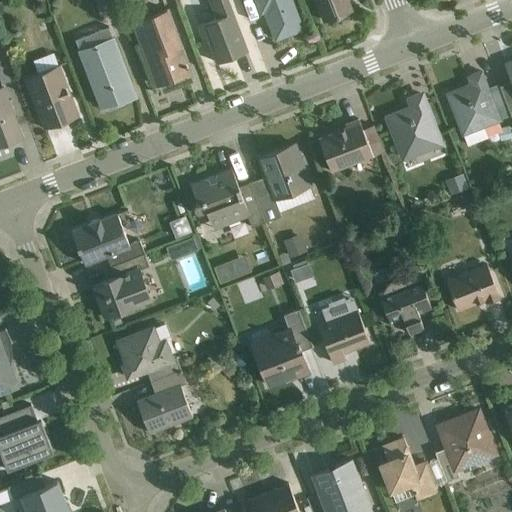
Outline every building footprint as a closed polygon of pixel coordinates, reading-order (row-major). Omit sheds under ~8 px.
[(214,62),(246,50),(227,0),(206,0),(213,17),(200,22),(214,62)] [(258,0),(274,41),(305,30),(293,0),(258,0)] [(315,0),(323,19),(351,8),(347,0),(315,0)] [(158,86),(190,74),(164,6),(132,18),(158,86)] [(98,109),(134,96),(111,34),(75,47),(98,109)] [(511,89),(511,59),(501,64),(511,89)] [(41,127),(77,114),(57,61),(21,74),(41,127)] [(461,134),(499,120),(481,70),(463,76),(466,83),(445,90),(461,134)] [(0,145),(21,138),(2,84),(0,84),(0,145)] [(401,160),(443,144),(422,90),(403,97),(406,106),(384,114),(401,160)] [(334,174),(383,153),(370,121),(321,142),(334,174)] [(274,200),(311,184),(294,143),(257,158),(274,200)] [(211,231),(248,217),(229,168),(192,182),(211,231)] [(446,176),(447,193),(464,191),(462,174),(446,176)] [(82,263),(129,247),(116,211),(69,228),(82,263)] [(168,240),(186,296),(208,289),(187,224),(175,227),(178,237),(168,240)] [(220,283),(249,273),(243,254),(213,265),(220,283)] [(302,259),(287,266),(300,293),(315,286),(302,259)] [(458,313),(498,299),(485,261),(444,275),(458,313)] [(103,319),(150,301),(138,267),(91,284),(103,319)] [(261,275),(265,291),(285,287),(282,271),(261,275)] [(241,302),(260,296),(252,276),(234,283),(241,302)] [(389,326),(429,310),(418,282),(378,298),(389,326)] [(332,360),(369,345),(350,299),(313,314),(332,360)] [(127,382),(174,364),(165,338),(157,341),(152,327),(112,341),(127,382)] [(266,388),(309,373),(293,328),(250,343),(266,388)] [(0,391),(16,385),(0,342),(0,391)] [(147,434),(190,417),(178,385),(134,401),(147,434)] [(511,437),(511,398),(500,403),(511,437)] [(0,456),(4,468),(48,451),(30,404),(0,415),(0,456)] [(451,471),(497,454),(479,406),(433,423),(451,471)] [(389,497),(419,487),(406,450),(376,461),(389,497)] [(321,511),(370,511),(351,457),(308,473),(321,511)] [(25,511),(67,511),(56,479),(18,492),(25,511)] [(250,511),(297,511),(286,485),(247,502),(250,511)]
